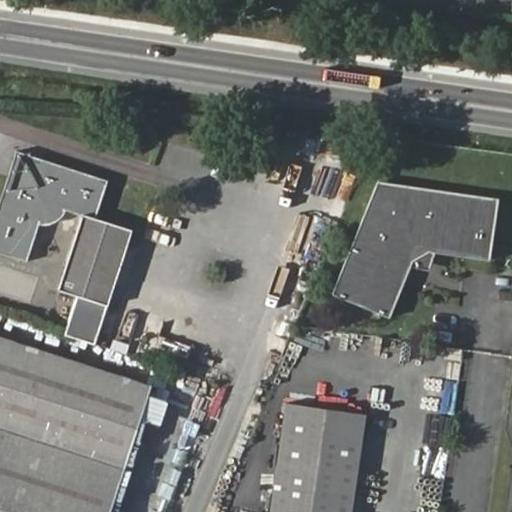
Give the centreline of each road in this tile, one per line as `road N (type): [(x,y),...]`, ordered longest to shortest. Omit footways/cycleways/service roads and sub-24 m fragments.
road 1 (unknown): [(190,511),(239,369),(248,263),(236,231),(200,187),(65,142),(0,133)]
road 2 (primary): [(0,34),(511,109)]
